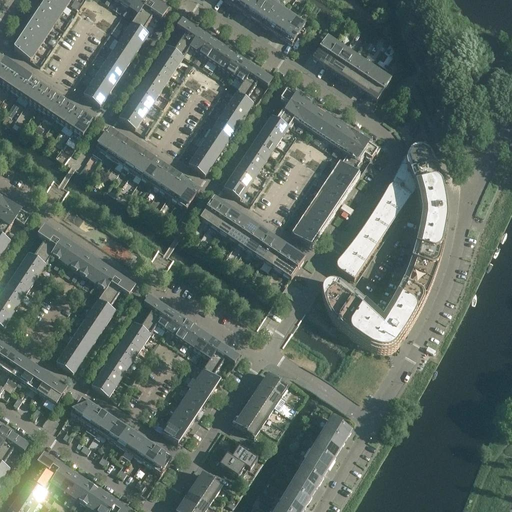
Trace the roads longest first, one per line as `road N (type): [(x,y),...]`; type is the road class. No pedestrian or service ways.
road 1 (residential): [(0,50),(326,268)]
road 2 (unclassified): [(374,424),(449,286),(480,184)]
road 3 (residential): [(393,147),(182,0)]
road 4 (residential): [(0,335),(194,464)]
road 5 (unclassified): [(480,184),(465,173),(406,0)]
road 6 (residential): [(154,511),(0,408)]
road 7 (residential): [(393,147),(391,171),(326,268)]
road 8 (residential): [(147,289),(262,363)]
road 9 (residential): [(374,424),(262,363)]
road 10 (residential): [(262,363),(194,464)]
